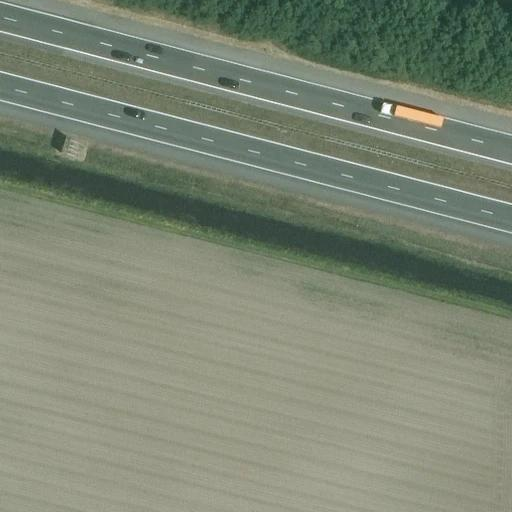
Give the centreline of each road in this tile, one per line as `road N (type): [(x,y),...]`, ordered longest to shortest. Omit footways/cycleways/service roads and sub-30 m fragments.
road 1 (motorway): [(511,148),(0,16)]
road 2 (motorway): [(0,87),(511,219)]
